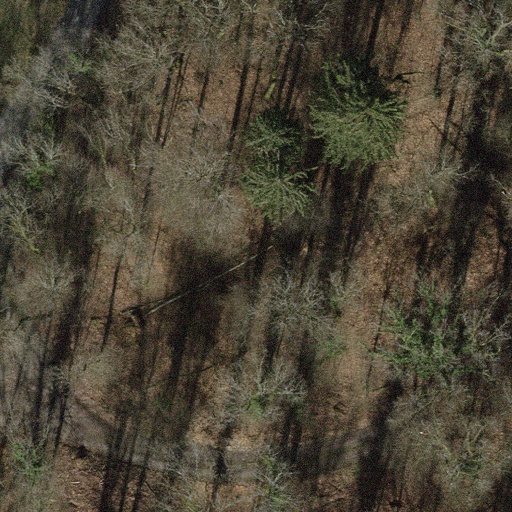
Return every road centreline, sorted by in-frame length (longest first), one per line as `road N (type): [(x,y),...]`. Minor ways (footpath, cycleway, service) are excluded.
road 1 (track): [(511,343),(467,386),(377,442),(253,466),(55,406),(0,414)]
road 2 (track): [(109,0),(0,144)]
road 3 (track): [(0,253),(55,406)]
